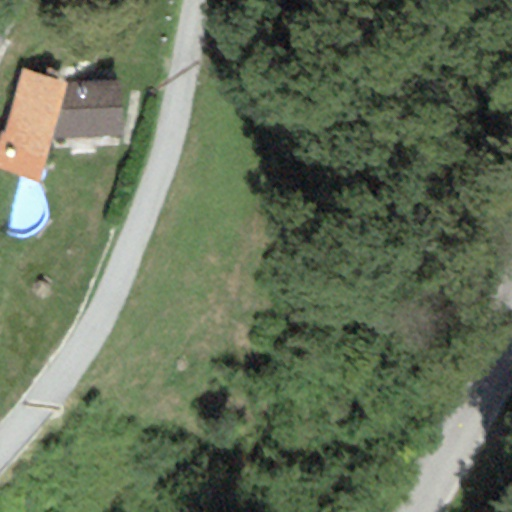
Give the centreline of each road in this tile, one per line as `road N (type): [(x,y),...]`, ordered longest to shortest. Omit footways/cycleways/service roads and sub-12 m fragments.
road 1 (unclassified): [(192,0),(168,120),(112,281),(77,350),(0,442)]
road 2 (tertiary): [(400,511),(511,322)]
